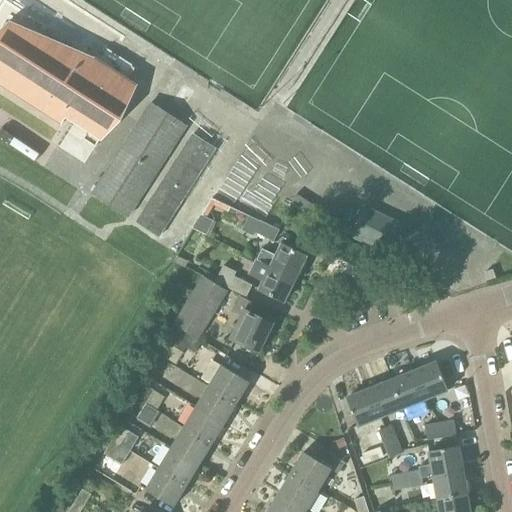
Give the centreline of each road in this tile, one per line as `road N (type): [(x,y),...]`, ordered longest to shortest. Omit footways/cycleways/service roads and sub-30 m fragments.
road 1 (residential): [(466,311),(350,349),(318,369),(287,403),(223,511)]
road 2 (residential): [(504,511),(466,311)]
